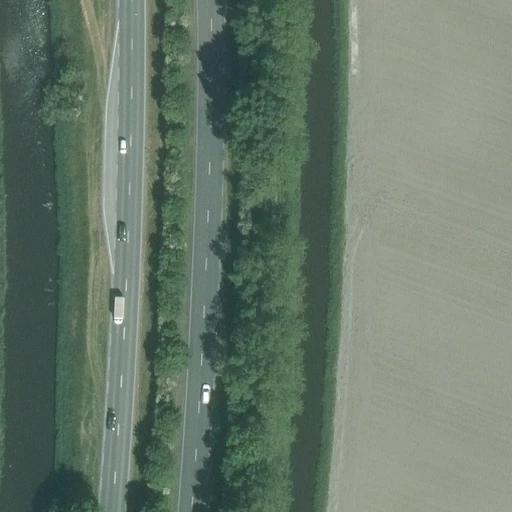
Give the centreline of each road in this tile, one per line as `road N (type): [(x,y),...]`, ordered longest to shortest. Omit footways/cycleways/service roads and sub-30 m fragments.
road 1 (primary): [(187,511),(207,0)]
road 2 (primary): [(127,0),(110,511)]
